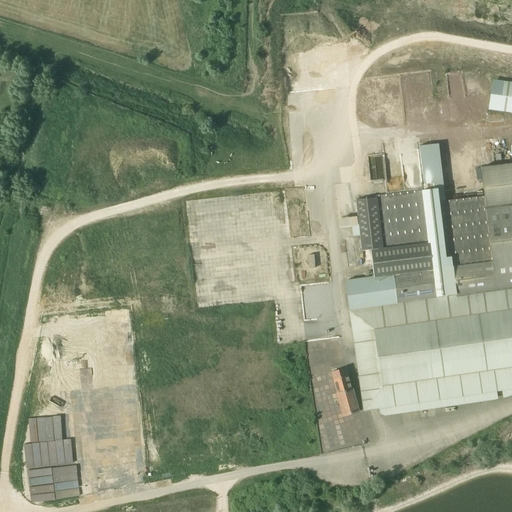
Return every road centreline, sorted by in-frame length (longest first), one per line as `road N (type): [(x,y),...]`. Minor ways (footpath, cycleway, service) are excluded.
road 1 (unknown): [(511,44),(423,33),(372,55),(354,76),(349,143),(319,167),(342,323)]
road 2 (unknown): [(342,323),(287,321),(273,239)]
road 3 (unknown): [(342,323),(380,448)]
